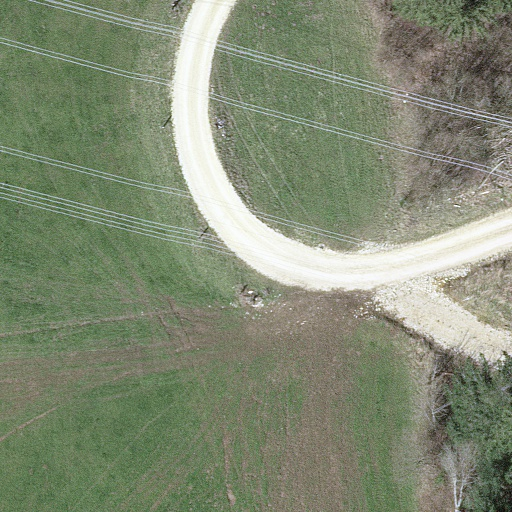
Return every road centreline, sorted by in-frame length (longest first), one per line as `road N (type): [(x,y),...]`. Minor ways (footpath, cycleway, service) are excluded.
road 1 (track): [(217,0),(194,59),(189,107),(193,149),(238,231),(280,259),(323,273),(371,272),(511,224)]
road 2 (track): [(371,272),(511,344)]
